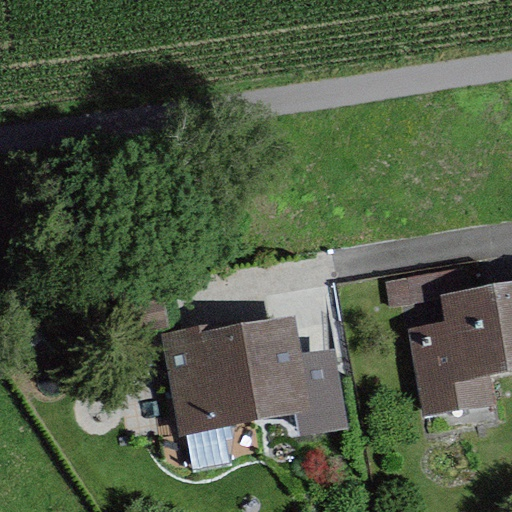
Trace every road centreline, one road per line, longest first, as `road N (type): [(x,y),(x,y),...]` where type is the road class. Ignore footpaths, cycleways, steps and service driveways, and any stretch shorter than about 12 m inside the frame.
road 1 (residential): [(0,138),(511,64)]
road 2 (residential): [(511,237),(335,267)]
